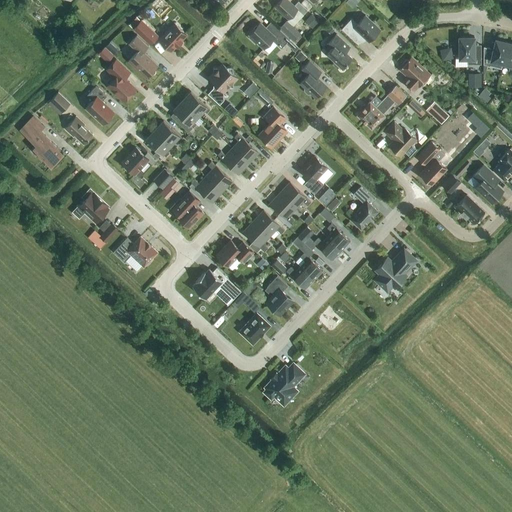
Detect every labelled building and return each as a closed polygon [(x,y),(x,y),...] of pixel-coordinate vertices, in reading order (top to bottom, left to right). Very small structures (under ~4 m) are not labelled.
[(158,11),(167,2),(165,0),(155,0),(151,4),(158,11)] [(217,8),(224,0),(212,0),(212,1),(217,7),(216,8),(217,8)] [(294,6),(287,0),(280,0),(275,6),(288,19),(297,9),(303,15),(307,10),(298,2),(294,6)] [(306,18),(312,27),(319,22),(314,13),(306,18)] [(380,29),(365,16),(357,24),(351,19),(341,29),(358,44),(364,38),(368,42),(380,29)] [(150,45),(158,36),(141,20),(133,29),(150,45)] [(300,33),(285,20),(278,27),(293,41),(300,33)] [(177,47),(182,41),(181,40),(186,35),(174,23),(158,40),(171,51),(176,46),(177,47)] [(273,35),(261,23),(255,29),(255,28),(248,35),(250,36),(249,37),(255,44),(256,43),(263,49),(272,40),(281,49),(286,44),(295,52),(299,48),(290,40),(278,29),(273,35)] [(335,30),(330,25),(325,30),(330,34),(335,30)] [(342,70),(352,59),(345,52),(350,47),(336,34),(327,44),(332,48),(326,55),(334,62),(333,63),(333,65),(337,68),(338,68),(339,67),(342,70)] [(146,77),(157,65),(143,52),(148,46),(137,35),(128,44),(137,52),(128,60),(146,77)] [(481,52),(474,52),(474,37),(459,37),(459,58),(456,58),(456,67),(467,67),(467,65),(481,65),(481,52)] [(502,63),(508,42),(496,39),(489,66),(494,67),(496,61),(502,63)] [(109,40),(98,52),(107,60),(118,48),(109,40)] [(511,43),(508,42),(502,63),(509,65),(508,71),(511,71),(511,43)] [(307,57),(300,51),(294,57),(301,63),(307,57)] [(434,79),(411,58),(411,57),(408,60),(406,60),(402,63),(403,66),(399,69),(400,69),(408,77),(404,82),(413,91),(418,86),(419,86),(429,75),(433,79),(434,79)] [(124,101),(135,89),(124,78),(130,72),(116,59),(107,69),(116,77),(108,85),(114,92),(114,93),(117,96),(119,96),(124,101)] [(315,98),(326,87),(316,77),(321,72),(309,61),(302,69),(308,75),(300,83),(305,88),(304,89),(304,91),(308,94),(309,94),(310,93),(315,98)] [(227,68),(221,63),(217,68),(218,68),(213,68),(213,73),(212,72),(208,77),(213,82),(214,88),(208,94),(219,104),(223,100),(223,91),(224,92),(228,88),(228,87),(233,87),(233,82),(233,83),(237,78),(232,73),(232,68),(227,68)] [(481,75),(470,75),(470,87),(481,87),(481,75)] [(253,80),(243,90),(250,96),(259,86),(253,80)] [(397,104),(406,95),(396,85),(387,94),(389,95),(381,104),(380,103),(376,107),(370,101),(365,106),(364,105),(360,109),(361,110),(357,115),(371,129),(384,115),(383,114),(387,109),(386,108),(394,100),(397,104)] [(102,124),(113,112),(102,101),(106,96),(96,86),(87,95),(93,101),(86,108),(102,124)] [(268,96),(261,88),(254,95),(261,103),(268,96)] [(484,89),(478,96),(486,103),(490,98),(488,96),(490,93),(484,89)] [(62,112),(70,103),(58,92),(49,101),(62,112)] [(182,101),(196,114),(201,108),(206,113),(210,109),(191,92),(182,101)] [(246,102),(251,108),(257,101),(252,96),(246,102)] [(426,111),(410,99),(407,104),(422,116),(426,111)] [(191,119),(196,114),(182,101),(174,110),(193,128),(196,124),(191,119)] [(449,115),(434,101),(426,110),(441,124),(449,115)] [(230,102),(225,108),(233,115),(238,109),(230,102)] [(462,105),(456,112),(468,122),(474,116),(462,105)] [(271,147),(286,131),(279,124),(285,118),(273,107),(264,116),(271,122),(259,135),(271,147)] [(83,144),(92,134),(83,126),(84,125),(76,116),(64,129),(73,137),(74,135),(83,144)] [(51,164),(62,151),(40,130),(44,126),(34,117),(21,131),(36,144),(33,147),(51,164)] [(208,126),(212,122),(207,117),(203,120),(208,126)] [(155,130),(169,143),(174,138),(179,142),(182,139),(163,121),(155,130)] [(389,145),(400,156),(404,151),(409,157),(416,149),(411,144),(416,139),(405,128),(403,130),(394,121),(384,132),(394,140),(389,145)] [(164,148),(169,143),(155,130),(146,139),(166,157),(169,153),(164,148)] [(232,148),(248,163),(258,152),(237,133),(234,137),(239,141),(232,148)] [(485,138),(473,151),(478,157),(484,151),(483,150),(490,143),(485,138)] [(431,185),(446,169),(438,161),(444,154),(439,149),(431,142),(417,157),(427,166),(420,174),(431,185)] [(144,155),(136,147),(122,162),(126,165),(125,166),(125,167),(125,168),(125,169),(126,169),(126,170),(127,170),(128,171),(129,171),(130,171),(131,170),(135,174),(147,161),(151,165),(155,161),(147,152),(144,155)] [(238,174),(248,163),(232,148),(226,155),(221,151),(217,154),(238,174)] [(511,152),(509,150),(499,160),(501,162),(493,170),(504,181),(511,173),(511,172),(511,152)] [(315,156),(313,158),(313,157),(309,161),(309,162),(301,171),(309,178),(303,184),(314,194),(323,184),(318,178),(327,168),(315,156)] [(455,170),(460,175),(471,162),(466,157),(455,170)] [(206,176),(222,191),(231,180),(211,161),(208,165),(213,169),(206,176)] [(473,175),(467,181),(474,188),(475,187),(492,203),(503,191),(494,184),(498,180),(499,179),(498,179),(494,175),(483,164),(473,175)] [(162,187),(172,176),(165,169),(154,180),(162,187)] [(450,192),(460,182),(452,174),(442,184),(450,192)] [(211,202),(222,191),(206,176),(199,183),(194,179),(191,182),(211,202)] [(280,193),(295,208),(302,201),(307,205),(310,202),(290,182),(280,193)] [(364,204),(350,219),(361,229),(378,211),(370,204),(375,199),(361,186),(353,194),(364,204)] [(330,188),(320,198),(332,210),(342,200),(330,188)] [(105,207),(107,205),(90,189),(83,197),(85,198),(79,205),(73,212),(79,217),(85,211),(96,222),(108,209),(105,207)] [(199,201),(189,191),(181,200),(180,199),(171,208),(178,215),(177,216),(188,226),(202,212),(195,205),(199,201)] [(288,215),(295,208),(280,193),(270,204),(290,223),(293,220),(288,215)] [(473,223),(484,211),(466,195),(455,207),(466,217),(466,216),(473,223)] [(253,221),(269,236),(275,229),(280,234),(284,230),(264,211),(253,221)] [(262,243),(269,236),(253,221),(243,232),(264,251),(267,248),(262,243)] [(119,229),(112,223),(99,236),(106,242),(119,229)] [(341,250),(350,241),(331,223),(327,228),(332,232),(327,237),(341,250)] [(298,237),(304,242),(313,233),(307,227),(298,237)] [(157,251),(140,235),(133,243),(127,237),(113,252),(124,262),(131,255),(143,266),(145,264),(147,264),(150,261),(150,259),(157,251)] [(306,245),(297,236),(292,242),(301,250),(306,245)] [(318,246),(332,259),(341,250),(327,237),(323,242),(318,237),(314,242),(318,246)] [(244,261),(253,252),(243,243),(239,248),(231,240),(216,255),(228,266),(238,256),(244,261)] [(283,242),(277,248),(281,252),(287,246),(283,242)] [(403,273),(415,260),(404,249),(394,259),(396,261),(393,264),(387,258),(376,270),(380,274),(375,279),(387,290),(386,288),(390,283),(394,286),(405,275),(403,273)] [(300,266),(314,279),(323,270),(304,252),(300,257),(304,261),(300,266)] [(285,268),(277,259),(271,266),(280,274),(285,268)] [(314,279),(300,266),(295,271),(290,266),(286,271),(305,289),(314,279)] [(241,291),(216,267),(212,271),(209,269),(205,273),(205,272),(195,282),(196,283),(192,287),(205,299),(218,285),(233,299),(241,291)] [(288,285),(277,275),(266,287),(274,294),(266,302),(269,305),(269,306),(275,312),(276,311),(279,314),(284,309),(285,310),(289,306),(288,305),(292,300),(282,291),(288,285)] [(233,301),(238,306),(244,300),(255,311),(261,304),(249,293),(258,283),(254,279),(233,301)] [(256,314),(240,331),(252,343),(259,336),(262,333),(263,332),(269,325),(256,314)] [(266,393),(270,396),(272,396),(274,395),(284,404),(296,391),(292,386),(304,373),(293,363),(288,369),(285,366),(277,375),(275,373),(271,378),(273,379),(265,387),(267,389),(266,390),(266,393)]
